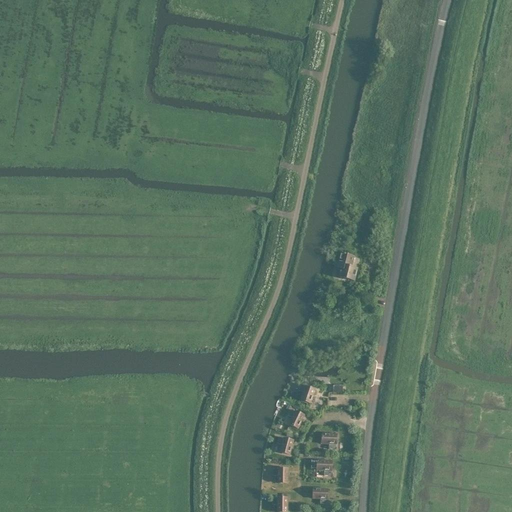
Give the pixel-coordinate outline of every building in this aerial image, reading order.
[(352,251),(338,247),(335,262),(338,263),(336,271),(353,275),(356,263),(350,261),(352,251)] [(296,385),(294,392),(299,394),(308,397),(313,383),(304,380),(303,381),(299,379),(296,385)] [(290,412),(287,418),(296,422),(302,409),(293,405),(288,403),(286,409),(290,412)] [(335,428),(320,428),(320,438),(327,438),(327,443),(334,443),(334,438),(335,428)] [(280,439),(278,446),(288,448),(291,434),(282,432),(277,431),(275,438),(280,439)] [(330,455),(316,454),(315,464),(322,465),(322,470),(329,470),(329,465),(330,465),(330,455)] [(286,477),(286,463),(276,463),(271,463),(271,470),(276,470),(276,477),(286,477)] [(325,493),(326,483),(311,482),(311,492),(318,493),(318,498),(325,498),(325,493)] [(285,506),(286,492),(276,492),(270,492),(270,499),(275,499),(275,506),(285,506)]
